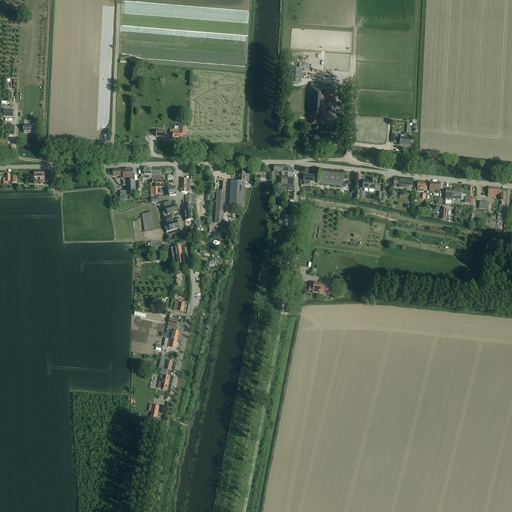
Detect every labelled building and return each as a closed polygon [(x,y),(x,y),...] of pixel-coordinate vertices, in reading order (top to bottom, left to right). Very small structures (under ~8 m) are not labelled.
[(289,68),(288,83),(301,84),(302,69),(289,68)] [(311,88),(309,87),(308,116),(311,117),(310,125),(320,125),(320,117),(325,117),(326,100),(335,100),(335,88),(332,88),(332,84),(329,84),(329,88),(320,87),(320,83),(311,83),(311,88)] [(4,109),(3,117),(13,117),(14,110),(4,109)] [(24,133),(35,133),(35,125),(24,125),(24,127),(23,127),(23,129),(24,129),(24,133)] [(173,130),(170,130),(170,134),(173,134),(173,138),(182,138),(182,134),(186,134),(186,126),(179,126),(174,126),(174,129),(173,129),(173,130)] [(277,172),(282,172),(283,172),(283,166),(274,166),(274,171),(273,171),(273,173),(270,173),(270,180),(274,181),(274,174),(277,174),(277,172)] [(113,170),(114,176),(120,176),(121,179),(126,179),(126,180),(122,181),(123,186),(126,186),(127,191),(120,192),(120,199),(127,198),(127,196),(136,195),(135,180),(133,180),(133,178),(132,168),(113,170)] [(143,171),(141,171),(141,179),(143,179),(149,179),(150,179),(153,179),(153,175),(153,171),(153,168),(152,168),(143,168),(143,171)] [(151,186),(150,186),(150,195),(151,195),(158,195),(158,193),(158,188),(158,187),(163,187),(163,181),(161,181),(161,180),(161,175),(161,168),(153,168),(153,171),(153,175),(153,179),(153,180),(152,180),(152,184),(156,184),(156,187),(151,186)] [(314,176),(304,175),(303,185),(310,185),(310,181),(314,182),(315,180),(318,180),(317,183),(321,184),(320,186),(324,186),(325,184),(342,186),(344,172),(319,169),(318,177),(314,176)] [(45,170),(34,170),(34,177),(44,177),(44,180),(50,180),(50,174),(45,174),(45,170)] [(231,181),(229,206),(243,207),(245,182),(248,182),(249,173),(239,172),(239,181),(231,181)] [(281,190),(293,191),(294,177),(293,177),(287,177),(281,176),(281,190)] [(181,179),(181,192),(189,192),(189,179),(181,179)] [(363,180),(362,188),(375,190),(376,182),(376,180),(375,180),(369,179),(369,181),(363,180)] [(394,179),(393,187),(398,187),(398,188),(399,188),(407,188),(407,186),(412,187),(413,181),(394,179)] [(217,190),(215,223),(223,224),(226,182),(220,182),(220,191),(217,190)] [(430,182),(429,190),(439,191),(439,183),(430,182)] [(418,183),(417,189),(417,191),(424,192),(424,190),(427,190),(427,185),(426,185),(426,184),(418,183)] [(176,195),(175,186),(171,187),(170,185),(167,185),(169,196),(176,195)] [(496,194),(500,195),(501,188),(489,187),(488,197),(495,198),(496,194)] [(453,190),(452,201),(452,199),(461,200),(461,195),(462,191),(453,190)] [(461,200),(461,201),(465,201),(465,203),(473,204),(474,198),(465,197),(465,195),(461,195),(461,200)] [(165,207),(168,215),(170,214),(173,213),(177,212),(175,204),(171,205),(170,201),(164,203),(165,206),(166,207),(165,207)] [(489,203),(480,201),(479,208),(488,210),(489,203)] [(185,205),(185,208),(185,207),(185,209),(183,209),(185,221),(193,220),(191,204),(185,205)] [(152,212),(142,214),(142,218),(145,231),(155,230),(152,212)] [(169,226),(165,227),(166,232),(170,231),(170,230),(179,228),(177,220),(173,222),(172,217),(166,219),(167,222),(168,222),(168,223),(169,226)] [(181,246),(171,248),(172,256),(182,255),(181,246)] [(214,257),(214,258),(214,259),(214,261),(224,261),(225,253),(214,252),(214,255),(213,255),(212,257),(214,257)] [(182,255),(172,256),(173,261),(177,260),(177,262),(175,262),(176,265),(178,264),(180,264),(183,263),(182,255)] [(310,283),(309,290),(314,291),(313,293),(321,294),(327,294),(331,294),(333,286),(332,286),(333,282),(324,281),(324,284),(315,283),(310,282),(310,283)] [(185,304),(175,302),(173,310),(183,312),(185,304)] [(170,330),(168,339),(177,341),(179,332),(176,332),(177,326),(168,324),(167,327),(167,329),(170,329),(170,330)] [(175,349),(177,341),(168,339),(165,338),(164,346),(170,347),(175,349)] [(160,362),(159,368),(163,369),(163,370),(161,369),(160,374),(167,375),(167,371),(165,370),(165,369),(171,370),(172,362),(166,361),(167,358),(166,358),(162,357),(161,357),(160,362)] [(169,377),(160,375),(157,389),(166,391),(169,377)] [(151,412),(150,417),(156,418),(159,406),(152,405),(150,405),(148,411),(151,412)]
